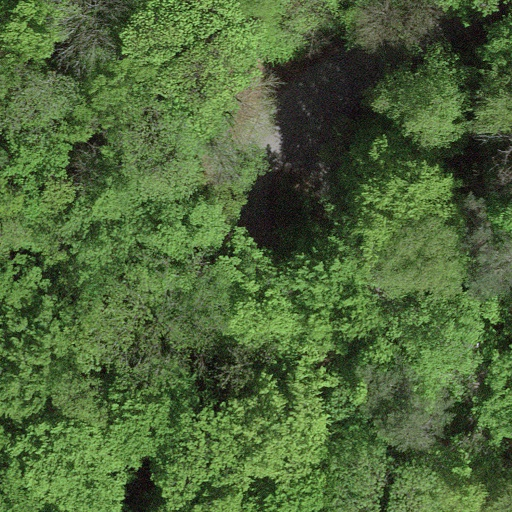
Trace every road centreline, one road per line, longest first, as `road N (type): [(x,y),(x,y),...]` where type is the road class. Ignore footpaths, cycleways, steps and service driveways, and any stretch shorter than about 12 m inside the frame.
road 1 (track): [(313,93),(341,217),(426,329),(511,391)]
road 2 (track): [(329,342),(479,511)]
